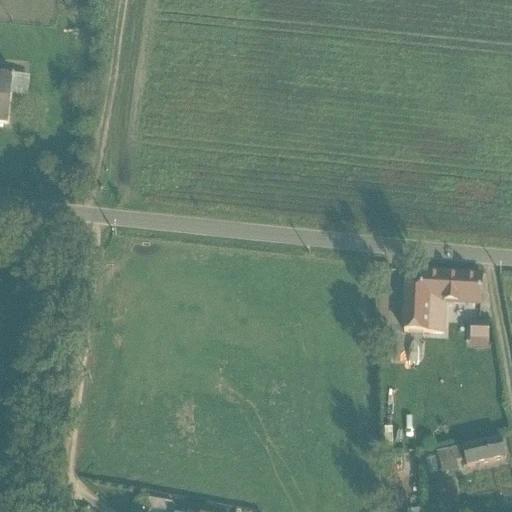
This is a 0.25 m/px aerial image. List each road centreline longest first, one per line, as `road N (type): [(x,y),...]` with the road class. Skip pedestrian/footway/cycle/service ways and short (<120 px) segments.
road 1 (track): [(58,511),(124,0)]
road 2 (residential): [(0,207),(511,264)]
road 3 (track): [(511,404),(487,261)]
